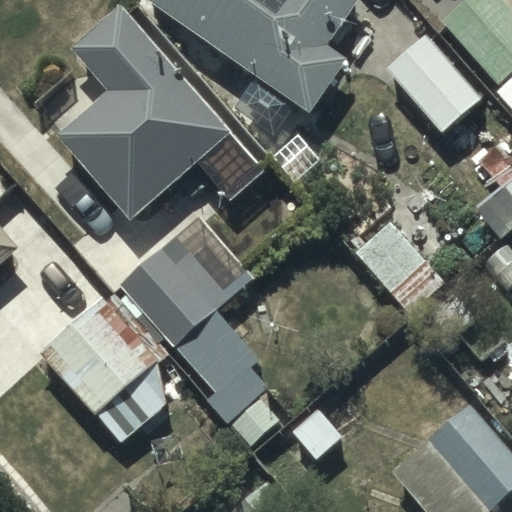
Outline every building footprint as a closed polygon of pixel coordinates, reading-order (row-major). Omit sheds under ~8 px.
[(139,0),(139,1),(312,120),(349,66),(331,53),(367,0),(139,0)] [(499,0),(477,0),(444,30),(498,90),(511,77),(511,0),(503,0),(501,2),(499,0)] [(267,176),(122,12),(72,56),(110,99),(59,145),(133,228),(197,171),(231,208),(267,176)] [(429,39),(387,75),(442,139),(484,103),(429,39)] [(503,192),(477,213),(501,242),(511,233),(511,137),(480,163),(503,192)] [(390,225),(356,258),(413,320),(448,288),(390,225)] [(0,277),(22,259),(0,233),(0,277)] [(163,256),(121,293),(198,380),(201,378),(221,401),(218,405),(236,425),(231,429),(252,453),(282,426),(260,401),(268,394),(231,352),(241,344),(163,256)] [(114,292),(40,361),(121,449),(182,393),(159,367),(169,358),(160,348),(163,345),(114,292)] [(511,453),(474,408),(392,476),(422,511),(496,511),(511,499),(511,453)] [(294,511),(273,487),(244,511),(294,511)]
